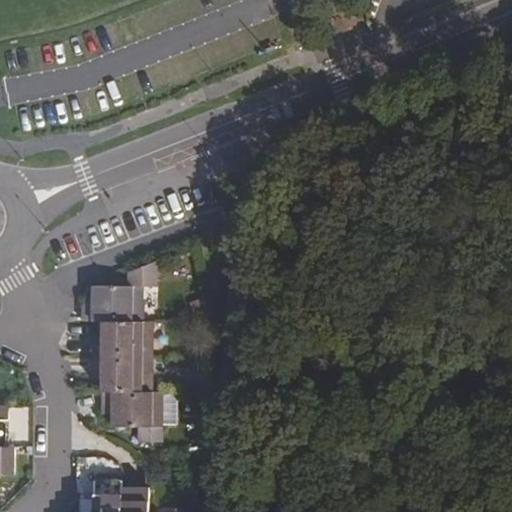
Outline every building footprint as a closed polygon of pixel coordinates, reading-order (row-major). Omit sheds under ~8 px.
[(83,310),(83,322),(104,322),(143,322),(143,287),(157,287),(157,263),(129,273),(129,287),(94,287),(94,299),(84,299),(83,310)] [(93,346),(93,357),(154,358),(154,322),(143,322),(104,322),(103,334),(93,334),(93,346)] [(103,379),(103,392),(153,392),(154,358),(93,357),(93,370),(93,378),(103,379)] [(114,415),(114,427),(132,427),(162,428),(163,392),(153,392),(103,392),(103,405),(102,414),(114,415)] [(0,474),(16,474),(16,446),(9,445),(9,432),(9,406),(0,405),(0,474)] [(150,511),(151,488),(134,487),(125,487),(125,481),(94,481),(94,511),(150,511)]
